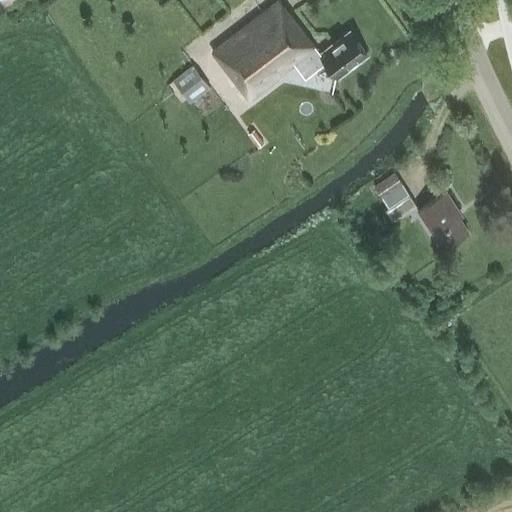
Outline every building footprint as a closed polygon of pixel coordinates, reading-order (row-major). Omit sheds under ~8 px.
[(0,0),(0,10),(16,0),(0,0)] [(342,72),(367,53),(351,32),(333,45),(332,44),(320,53),(280,0),(278,0),(212,50),(248,98),(294,64),(304,77),(323,63),(333,76),(340,71),(342,72)] [(190,102),(210,87),(193,65),(173,81),(190,102)] [(392,219),(415,204),(394,172),(373,185),(388,208),(385,209),(392,219)] [(443,247),(467,231),(455,213),(458,211),(446,192),(418,209),(443,247)]
